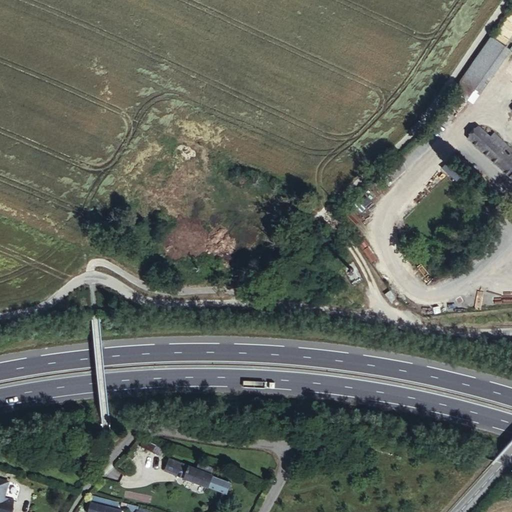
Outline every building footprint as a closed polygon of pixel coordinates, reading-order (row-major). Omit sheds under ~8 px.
[(509,42),(511,35),(511,3),(496,35),(509,42)] [(511,50),(511,49),(495,39),(461,86),(458,89),(480,104),(511,58),(511,50)] [(482,128),(471,140),(511,177),(511,146),(496,132),(491,136),(482,128)] [(452,162),(446,170),(461,183),(467,175),(452,162)] [(398,294),(394,299),(398,303),(402,298),(398,294)] [(154,443),(143,440),(141,447),(152,451),(154,443)] [(170,457),(165,470),(174,474),(206,487),(212,474),(170,457)] [(231,481),(212,474),(206,487),(226,494),(231,481)] [(12,511),(16,502),(0,498),(0,511),(3,511),(12,511)] [(93,500),(90,511),(121,511),(122,509),(93,500)]
